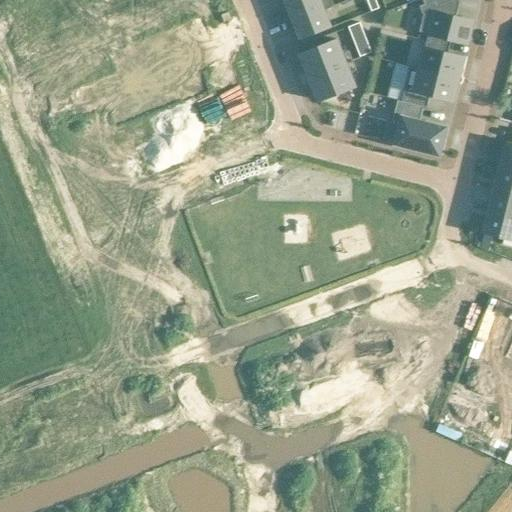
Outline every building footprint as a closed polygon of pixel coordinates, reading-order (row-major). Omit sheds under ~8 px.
[(297,0),(286,4),(293,21),(325,9),(325,10),(334,6),(331,0),(297,0)] [(375,0),(367,0),(372,11),(379,8),(375,0)] [(423,14),(419,31),(428,34),(452,40),(467,43),(473,20),(456,16),(460,2),(459,0),(450,0),(436,6),(434,1),(425,5),(424,4),(419,6),(422,14),(423,14)] [(325,9),(293,21),(300,39),(332,26),(325,10),(325,9)] [(359,22),(348,26),(351,34),(362,30),(359,22)] [(365,37),(362,30),(351,34),(354,41),(365,37)] [(420,67),(419,68),(458,78),(464,56),(448,52),(452,40),(428,34),(420,67)] [(368,44),(365,37),(354,41),(357,49),(368,44)] [(336,39),(318,46),(328,70),(345,63),(336,39)] [(371,52),(368,44),(357,49),(360,56),(371,52)] [(318,46),(301,53),(310,77),(328,70),(318,46)] [(345,63),(328,70),(337,94),(355,87),(346,63),(345,63)] [(410,65),(401,101),(423,106),(427,107),(430,95),(453,100),(458,78),(419,68),(420,67),(410,65)] [(328,70),(310,77),(320,100),(337,94),(328,70)] [(398,100),(393,119),(401,121),(395,144),(439,155),(446,127),(420,120),(423,106),(401,101),(398,100)] [(506,142),(500,165),(511,167),(511,137),(511,143),(506,142)] [(511,191),(511,167),(500,165),(495,187),(511,191)] [(511,191),(495,187),(489,209),(511,215),(511,191)] [(511,215),(489,209),(483,232),(504,237),(503,243),(511,245),(511,215)] [(52,381),(43,384),(50,404),(57,402),(65,423),(68,421),(73,435),(70,437),(49,445),(59,472),(104,455),(80,393),(93,388),(86,368),(52,381)] [(21,462),(0,469),(0,495),(29,485),(21,462)]
